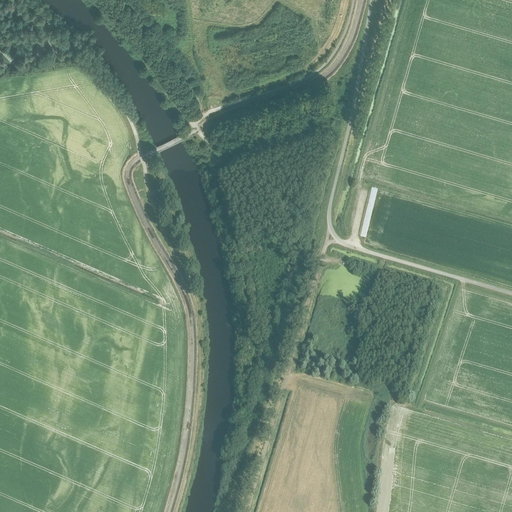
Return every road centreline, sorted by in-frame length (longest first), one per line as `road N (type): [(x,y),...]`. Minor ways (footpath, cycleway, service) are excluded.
road 1 (unclassified): [(511,293),(345,245),(330,226),(371,0)]
road 2 (track): [(247,511),(330,226)]
road 3 (unclassified): [(141,157),(196,129),(203,114),(313,74),(335,51),(354,0)]
road 4 (track): [(0,54),(16,64),(80,56),(124,112),(141,157)]
road 5 (track): [(98,0),(196,129)]
road 6 (track): [(203,114),(123,0)]
